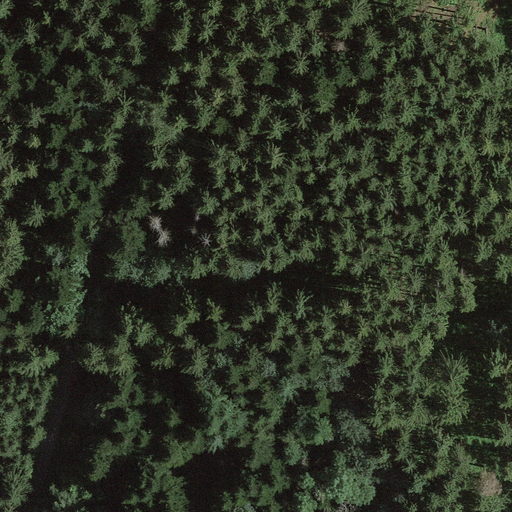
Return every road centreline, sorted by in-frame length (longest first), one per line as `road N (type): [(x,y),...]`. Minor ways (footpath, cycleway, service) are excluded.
road 1 (track): [(156,0),(71,365)]
road 2 (track): [(71,365),(32,511)]
road 3 (track): [(197,511),(181,374)]
